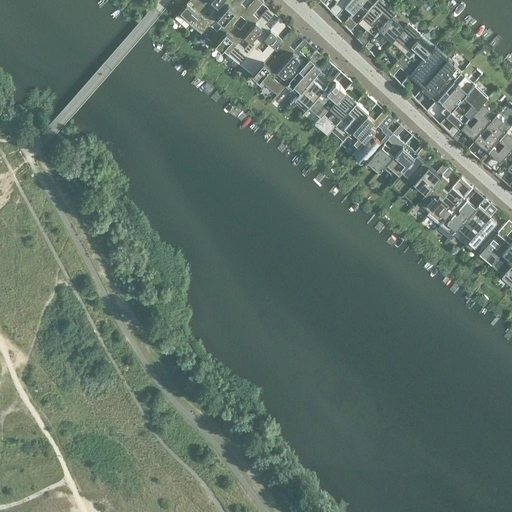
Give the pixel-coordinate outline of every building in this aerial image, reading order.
[(190,23),(210,0),(188,0),(177,13),(190,23)] [(203,33),(231,0),(210,0),(190,23),(203,33)] [(215,43),(246,7),(241,2),(243,0),(231,0),(203,33),(215,43)] [(227,53),(259,17),(253,13),(263,2),(261,0),(252,0),(246,7),(215,43),(227,53)] [(336,15),(346,4),(349,0),(337,0),(338,0),(330,9),(336,15)] [(358,20),(376,0),(349,0),(346,4),(353,11),(343,22),(350,30),(358,20)] [(371,38),(397,8),(387,0),(376,0),(358,20),(367,28),(358,38),(365,45),(371,38)] [(240,63),(271,28),(265,23),(275,12),(268,6),(259,17),(227,53),(240,63)] [(392,40),(408,21),(410,20),(397,8),(371,38),(380,46),(388,36),(392,40)] [(253,73),(283,39),(277,34),(287,22),(280,17),(271,28),(240,63),(253,73)] [(399,58),(421,32),(408,21),(392,40),(386,46),(399,58)] [(265,83),(305,38),(304,38),(294,49),(289,44),(299,33),(293,27),(283,39),(253,73),(265,83)] [(393,74),(400,66),(409,74),(410,73),(435,44),(421,32),(399,58),(389,69),(390,71),(390,70),(393,74)] [(278,93),(285,85),(309,58),(299,49),(307,41),(308,40),(305,38),(265,83),(278,93)] [(448,58),(449,57),(449,56),(435,44),(410,73),(424,85),(448,58)] [(316,74),(322,67),(315,61),(322,53),(317,49),(309,58),(285,85),(297,95),(316,74)] [(439,96),(462,70),(449,57),(448,58),(424,85),(422,87),(435,99),(438,97),(439,96)] [(464,75),(461,72),(461,71),(462,70),(438,97),(436,99),(435,100),(436,100),(444,107),(441,110),(447,115),(474,83),(472,85),(463,77),(465,75),(464,75)] [(309,106),(328,84),(316,74),(297,95),(295,98),(295,99),(306,108),(307,109),(309,106)] [(315,123),(353,80),(345,88),(333,78),(328,84),(309,106),(320,116),(315,123)] [(328,132),(334,125),(357,100),(345,89),(352,88),(356,83),(353,80),(315,123),(316,124),(317,122),(328,132)] [(488,95),(475,82),(474,83),(447,115),(446,115),(448,116),(460,127),(473,113),(484,101),(488,95)] [(347,136),(349,135),(368,112),(369,111),(363,105),(357,100),(334,125),(347,136)] [(498,113),(484,101),(473,113),(475,114),(478,117),(471,124),(467,120),(461,126),(466,130),(475,138),(481,132),(487,125),(498,113)] [(359,146),(389,112),(384,108),(375,118),(368,112),(349,135),(355,140),(354,142),(359,146)] [(365,163),(401,123),(401,122),(393,131),(387,126),(395,117),(389,112),(359,146),(353,153),(365,163)] [(500,138),(509,127),(511,125),(498,113),(487,125),(488,126),(489,126),(491,129),(485,136),(481,132),(475,138),(480,142),(489,150),(494,144),(500,138)] [(380,170),(405,142),(397,134),(404,126),(401,123),(365,163),(366,163),(369,160),(380,170)] [(511,152),(511,129),(509,127),(500,138),(504,142),(498,148),(496,146),(494,144),(489,150),(491,152),(494,154),(493,154),(503,163),(511,152)] [(394,179),(425,144),(422,141),(415,150),(406,141),(405,142),(380,170),(381,171),(384,167),(395,177),(393,179),(394,179)] [(406,190),(429,163),(422,157),(430,148),(425,144),(394,179),(391,182),(403,192),(406,189),(406,190)] [(418,200),(449,165),(444,161),(436,170),(429,163),(406,190),(403,193),(415,203),(418,200)] [(447,190),(442,186),(449,178),(447,177),(454,169),(449,165),(418,200),(429,210),(427,213),(461,176),(460,175),(447,190)] [(440,223),(473,186),(472,185),(464,195),(456,188),(458,187),(460,185),(462,183),(465,180),(461,176),(462,176),(461,175),(461,176),(427,213),(428,214),(429,213),(440,223),(439,223),(440,223)] [(457,229),(477,205),(476,206),(466,198),(475,188),(473,186),(440,223),(453,234),(457,229)] [(477,205),(457,229),(469,238),(468,239),(469,239),(490,215),(497,207),(490,201),(484,208),(486,210),(484,212),(477,205)] [(480,251),(497,231),(509,217),(497,231),(492,226),(497,220),(490,215),(469,239),(480,250),(479,251),(480,251)] [(491,263),(511,238),(511,237),(507,233),(511,227),(511,220),(509,217),(497,231),(480,251),(491,261),(490,263),(490,264),(491,263)] [(511,262),(511,238),(491,263),(503,274),(511,262)] [(511,262),(503,274),(511,281),(511,262)]
